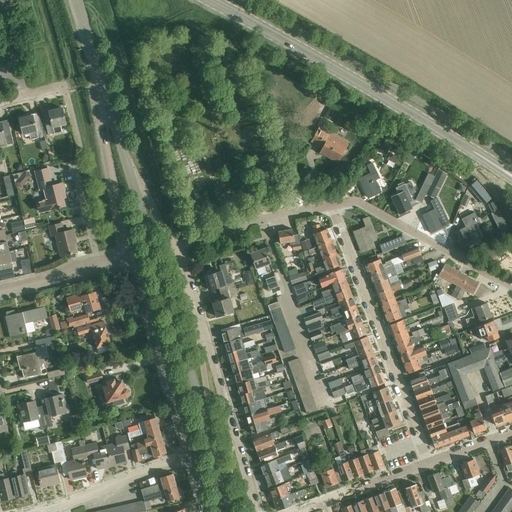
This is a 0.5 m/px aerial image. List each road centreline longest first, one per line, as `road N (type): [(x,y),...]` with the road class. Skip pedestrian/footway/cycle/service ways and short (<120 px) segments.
road 1 (tertiary): [(503,169),(211,0)]
road 2 (residential): [(427,462),(331,204)]
road 3 (residential): [(207,426),(129,173)]
road 4 (residential): [(189,456),(129,257)]
road 5 (residential): [(511,288),(361,203),(331,204)]
road 6 (residential): [(326,408),(261,218)]
road 7 (residential): [(257,511),(202,330)]
road 8 (residential): [(129,257),(99,112),(103,90)]
road 9 (residential): [(43,511),(189,456)]
road 10 (residential): [(0,291),(129,257)]
